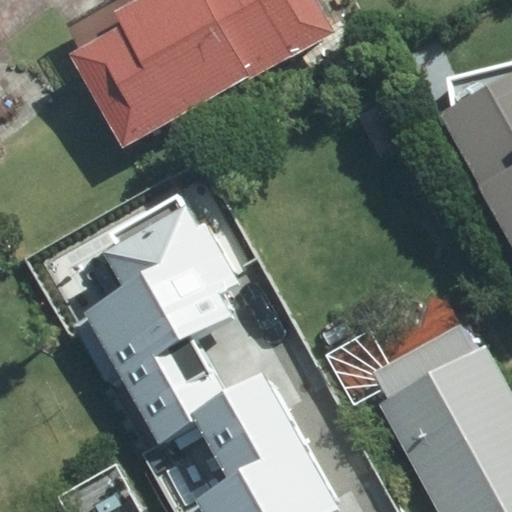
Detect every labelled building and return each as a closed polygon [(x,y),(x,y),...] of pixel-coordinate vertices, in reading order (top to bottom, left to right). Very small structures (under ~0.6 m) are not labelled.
[(93,73),(139,159),(346,46),(321,0),(312,0),(298,8),(293,0),(201,0),(138,34),(145,46),(93,73)] [(511,107),(461,137),(511,228),(511,267),(511,268),(511,267),(511,107)] [(204,192),(109,242),(129,281),(82,306),(150,436),(210,405),(232,394),(226,383),(199,332),(242,309),(228,284),(247,274),(204,192)] [(401,401),(393,405),(449,511),(511,511),(511,381),(494,348),(487,352),(474,327),(387,374),(401,401)] [(247,476),(194,503),(198,511),(341,511),(359,503),(281,354),(226,383),(232,394),(210,405),(247,476)]
